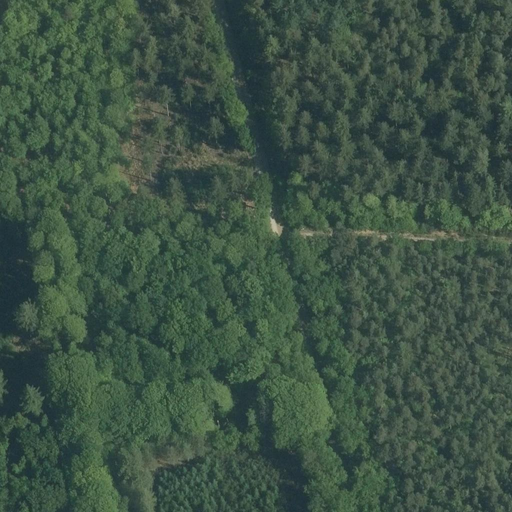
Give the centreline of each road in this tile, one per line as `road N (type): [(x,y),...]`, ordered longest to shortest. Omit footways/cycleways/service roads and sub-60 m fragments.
road 1 (track): [(355,511),(219,0)]
road 2 (track): [(0,205),(248,218),(277,234),(511,246)]
